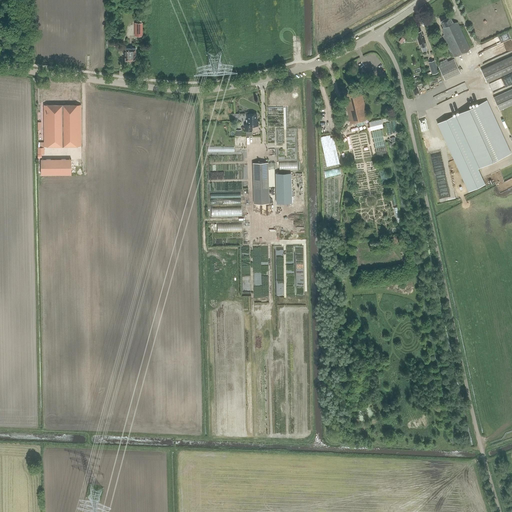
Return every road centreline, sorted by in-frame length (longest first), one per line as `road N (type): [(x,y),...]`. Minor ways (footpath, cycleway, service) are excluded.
road 1 (unclassified): [(499,511),(398,74),(376,33)]
road 2 (tertiary): [(301,69),(184,91),(0,68)]
